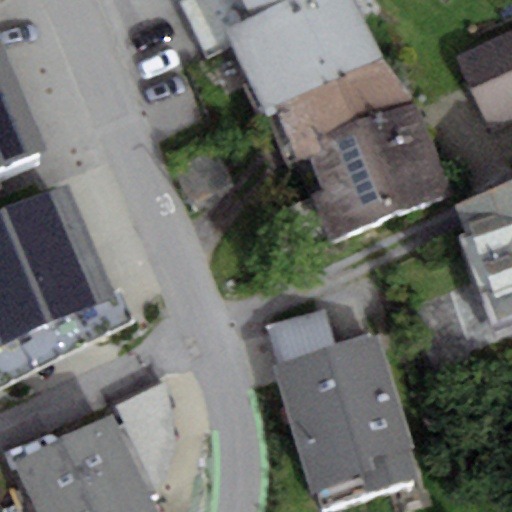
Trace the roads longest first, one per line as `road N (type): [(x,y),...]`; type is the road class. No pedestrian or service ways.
road 1 (residential): [(71,0),(235,408),(242,489),(236,511)]
road 2 (track): [(204,333),(511,200)]
